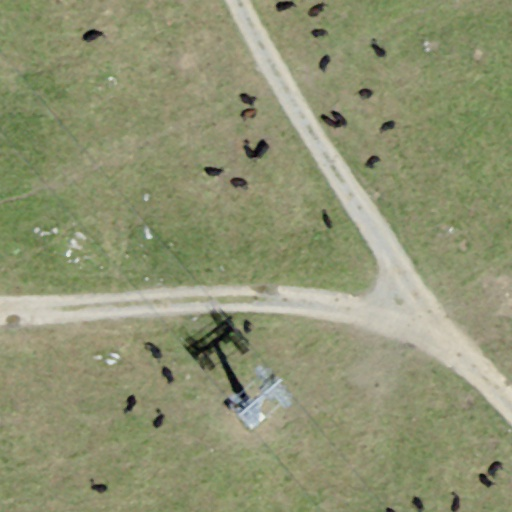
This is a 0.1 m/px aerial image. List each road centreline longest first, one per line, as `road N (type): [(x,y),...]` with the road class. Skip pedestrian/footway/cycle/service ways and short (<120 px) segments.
road 1 (track): [(0,309),(278,298),(425,320)]
road 2 (track): [(237,0),(264,66),(425,320)]
